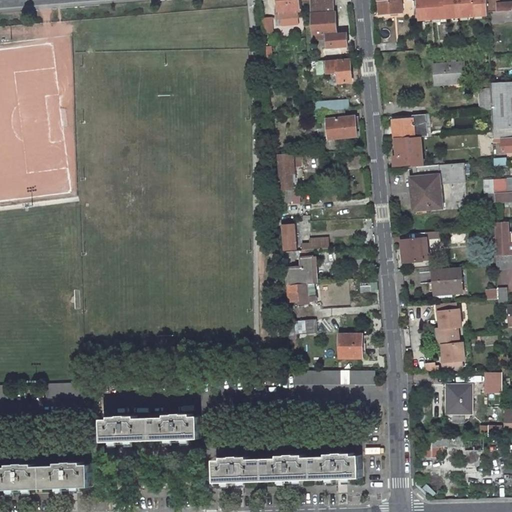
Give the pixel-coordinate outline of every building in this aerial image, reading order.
[(279,0),(280,11),(278,11),(279,19),(282,18),(299,17),(303,17),(302,9),(301,0),(279,0)] [(328,38),(329,48),(348,46),(347,34),(338,34),(336,13),(334,13),(333,0),(312,0),(315,39),(328,38)] [(379,0),(381,14),(402,12),(401,0),(379,0)] [(420,20),(489,15),(488,0),(417,0),(419,10),(419,14),(420,18),(420,20)] [(511,2),(505,3),(505,6),(499,7),(498,0),(488,0),(489,12),(491,12),(498,12),(511,10),(511,2)] [(493,22),(504,21),(511,19),(511,10),(498,12),(491,12),(493,22)] [(282,18),(282,26),(300,24),(299,17),(282,18)] [(273,31),(272,18),(262,19),(263,32),(273,31)] [(327,61),(321,62),(321,65),(324,65),(323,67),(318,67),(318,74),(328,73),(328,74),(331,74),(341,73),(342,83),(353,81),(353,72),(356,72),(355,68),(352,68),(352,60),(327,62),(327,61)] [(466,79),(465,63),(435,65),(437,84),(448,83),(448,80),(466,79)] [(331,74),(332,84),(342,83),(341,73),(331,74)] [(503,138),(511,137),(511,82),(491,83),(491,89),(492,109),(492,115),(493,139),(503,138)] [(492,109),(491,89),(480,89),(481,110),(484,110),(492,109)] [(348,109),(348,100),(337,101),(338,109),(345,109),(348,109)] [(338,109),(337,101),(319,103),(319,111),(338,109)] [(358,136),(356,117),(346,118),(345,109),(338,109),(319,111),(320,121),(328,120),(330,139),(358,136)] [(396,138),(411,137),(421,137),(432,136),(431,128),(428,128),(426,114),(413,115),(413,118),(393,119),(395,138),(396,138)] [(481,137),(483,153),(491,152),(489,136),(481,137)] [(423,165),(421,137),(411,137),(396,138),(397,155),(394,155),(395,166),(412,165),(413,166),(417,166),(423,165)] [(511,137),(503,138),(503,142),(504,152),(511,151),(511,137)] [(293,173),(295,173),(295,167),(294,153),(286,154),(281,154),(279,154),(282,190),(284,190),(293,189),(294,189),(293,173)] [(294,153),(295,167),(302,167),(302,153),(294,153)] [(507,165),(507,157),(494,158),(495,166),(507,165)] [(411,178),(413,189),(416,189),(418,210),(443,208),(441,183),(466,182),(465,174),(464,164),(464,163),(439,165),(440,175),(418,177),(411,178)] [(439,165),(417,166),(418,177),(440,175),(439,165)] [(511,192),(511,178),(495,180),(495,194),(498,193),(511,192)] [(496,226),(495,194),(495,180),(485,181),(486,220),(487,227),(496,226)] [(293,201),(293,189),(284,190),(284,202),(293,201)] [(511,201),(511,192),(498,193),(499,202),(511,201)] [(507,220),(499,220),(499,223),(498,223),(499,254),(509,254),(509,255),(511,254),(511,244),(509,244),(508,223),(507,223),(507,220)] [(297,249),(295,224),(284,225),(286,250),(297,249)] [(396,235),(396,242),(402,241),(405,263),(424,261),(423,258),(429,257),(427,239),(427,238),(426,232),(396,235)] [(313,250),(329,249),(329,238),(310,239),(311,244),(303,244),(303,250),(313,250)] [(314,260),(313,250),(303,250),(301,251),(302,258),(302,267),(286,268),(288,285),(309,284),(315,283),(314,264),(318,264),(318,260),(314,260)] [(302,258),(301,251),(284,251),(285,259),(302,258)] [(497,262),(498,270),(511,268),(511,254),(509,255),(497,255),(497,262)] [(453,293),(463,292),(462,269),(432,271),(433,282),(437,282),(437,291),(434,291),(435,298),(453,297),(453,293)] [(431,280),(430,272),(420,273),(420,280),(431,280)] [(376,282),(361,283),(361,293),(377,292),(376,282)] [(311,297),(309,284),(288,285),(290,302),(295,301),(294,296),(297,296),(297,299),(301,299),(301,304),(318,303),(317,296),(311,297)] [(508,304),(507,288),(498,288),(498,289),(499,299),(499,305),(508,304)] [(499,299),(498,289),(488,290),(488,300),(499,299)] [(458,310),(457,302),(436,304),(436,312),(439,312),(440,328),(436,329),(437,346),(441,346),(443,362),(440,362),(441,371),(462,369),(461,360),(464,360),(462,343),(458,343),(457,327),(461,327),(460,310),(458,310)] [(325,332),(324,319),(316,320),(317,333),(325,332)] [(308,334),(317,333),(316,320),(306,320),(290,322),(290,340),(296,339),(296,334),(308,334)] [(295,341),(297,355),(309,353),(308,334),(296,334),(296,339),(296,340),(295,341)] [(363,357),(363,335),(340,335),(340,357),(363,357)] [(439,363),(425,363),(425,372),(439,372),(439,363)] [(376,384),(376,371),(295,370),(295,384),(376,384)] [(487,392),(502,392),(503,373),(487,373),(487,392)] [(46,384),(46,397),(87,396),(86,382),(46,384)] [(8,385),(0,385),(0,398),(9,398),(8,385)] [(452,413),(472,413),(472,385),(448,386),(448,397),(452,397),(452,413)] [(346,418),(345,404),(337,405),(337,418),(346,418)] [(361,417),(360,404),(345,404),(346,418),(361,417)] [(230,422),(230,408),(215,409),(215,422),(230,422)] [(239,421),(239,408),(230,408),(230,422),(239,421)] [(168,414),(168,417),(138,418),(138,415),(129,416),(129,415),(112,416),(112,419),(104,419),(105,442),(202,438),(202,416),(194,416),(194,413),(185,414),(185,413),(177,414),(168,414)] [(76,428),(75,414),(67,415),(67,428),(76,428)] [(90,427),(90,414),(75,414),(76,428),(90,427)] [(490,436),(502,436),(502,426),(490,426),(490,436)] [(486,467),(466,467),(466,497),(511,496),(511,435),(507,436),(502,436),(490,436),(485,436),(486,467)] [(486,467),(485,436),(427,437),(427,457),(439,457),(439,450),(443,451),(443,447),(466,447),(466,467),(486,467)] [(439,467),(466,467),(466,447),(443,447),(443,451),(439,450),(439,457),(439,467)] [(307,457),(306,454),(298,454),(289,454),(289,455),(281,455),(281,458),(251,459),(251,456),(242,456),(233,456),(233,457),(225,457),(225,459),(217,460),(218,482),(363,477),(362,454),(355,455),(355,452),(346,453),(346,452),(338,452),(338,453),(329,453),(329,456),(307,457)] [(37,466),(36,463),(28,464),(28,463),(11,464),(11,467),(0,467),(0,489),(93,486),(92,464),(85,464),(85,462),(76,462),(76,461),(68,462),(59,463),(59,465),(37,466)]
